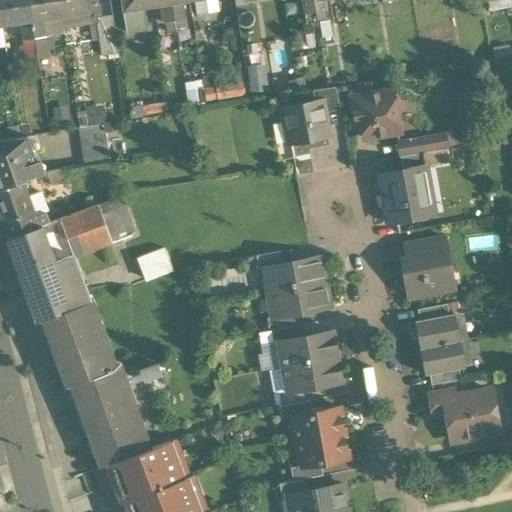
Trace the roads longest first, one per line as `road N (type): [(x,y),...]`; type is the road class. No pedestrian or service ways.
road 1 (residential): [(413,511),(364,248),(349,227)]
road 2 (residential): [(0,356),(38,511)]
